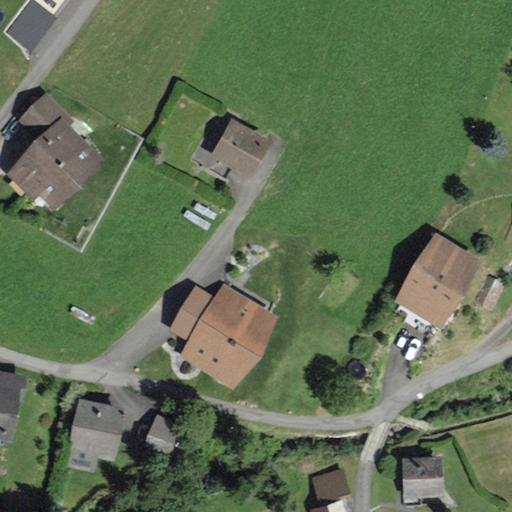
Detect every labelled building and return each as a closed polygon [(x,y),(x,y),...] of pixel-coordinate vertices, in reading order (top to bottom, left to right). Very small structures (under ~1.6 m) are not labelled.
[(28,0),(27,0),(17,14),(29,23),(20,35),(33,44),(53,18),(28,0)] [(54,209),(99,156),(67,129),(73,122),(43,96),(22,122),(41,138),(35,145),(11,173),(54,209)] [(269,143),(233,123),(216,153),(252,173),(269,143)] [(477,261),(436,237),(399,300),(441,324),(477,261)] [(197,290),(173,331),(195,343),(187,356),(235,385),(274,321),(225,292),(219,303),(197,290)] [(27,379),(0,373),(0,436),(10,439),(20,389),(25,390),(27,379)] [(123,411),(82,402),(68,465),(97,471),(100,455),(113,458),(123,411)] [(159,411),(150,440),(176,448),(185,419),(159,411)] [(440,457),(405,461),(408,501),(444,497),(440,457)] [(313,470),(316,495),(351,492),(348,466),(313,470)] [(311,503),(313,511),(352,511),(347,493),(311,503)]
